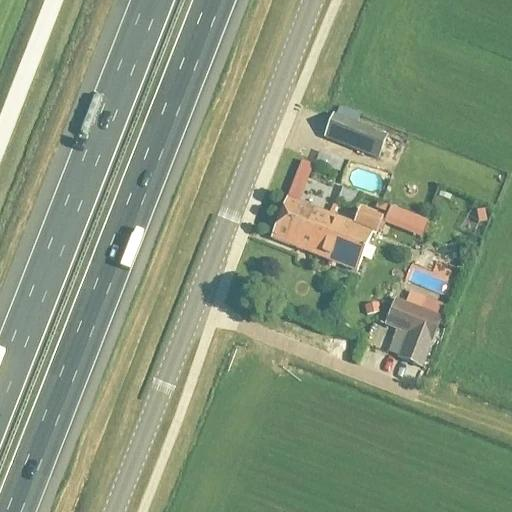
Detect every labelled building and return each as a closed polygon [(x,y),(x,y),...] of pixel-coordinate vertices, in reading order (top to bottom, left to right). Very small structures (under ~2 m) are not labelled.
[(387,138),(357,126),(333,116),(324,139),(377,161),(387,138)] [(340,187),(373,198),(380,177),(347,166),(340,187)] [(358,274),(373,235),(376,236),(383,219),(359,209),(352,227),(287,202),(272,242),(358,274)] [(432,347),(441,320),(395,302),(384,328),(406,337),(398,361),(421,371),(432,347)] [(377,304),(363,307),(365,317),(380,314),(377,304)]
